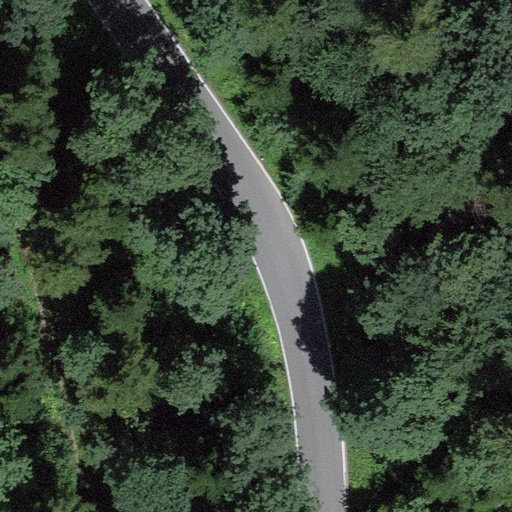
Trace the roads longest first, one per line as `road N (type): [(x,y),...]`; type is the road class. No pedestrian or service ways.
road 1 (tertiary): [(325,511),(322,445),(294,285),(236,168),(119,0)]
road 2 (track): [(51,511),(36,258),(0,159)]
